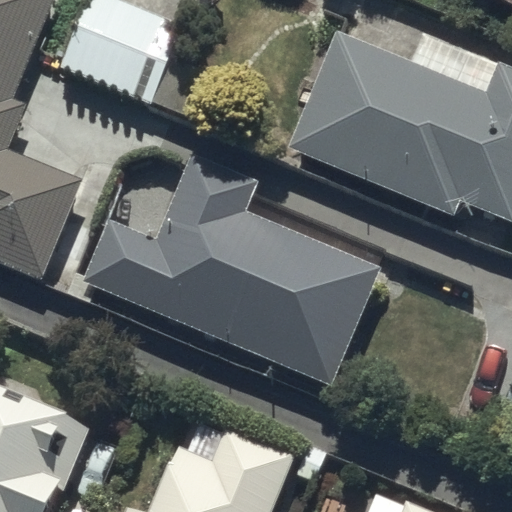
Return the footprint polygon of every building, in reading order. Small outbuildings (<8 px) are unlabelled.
[(16,99),(56,0),(0,0),(0,260),(42,277),(82,178),(9,149),(28,104),(16,99)] [(184,26),(121,0),(88,0),(61,66),(152,104),(184,26)] [(487,93),(337,31),(288,147),(454,216),(461,201),(511,222),(511,67),(499,62),(487,93)] [(105,220),(80,283),(332,385),(380,267),(245,213),(257,183),(189,155),(155,240),(105,220)] [(0,389),(0,511),(53,511),(89,426),(0,389)] [(272,511),(295,458),(224,429),(221,435),(197,425),(188,448),(178,444),(149,511),(141,511),(128,506),(125,511),(272,511)] [(430,511),(408,503),(406,506),(375,493),(366,511),(430,511)]
